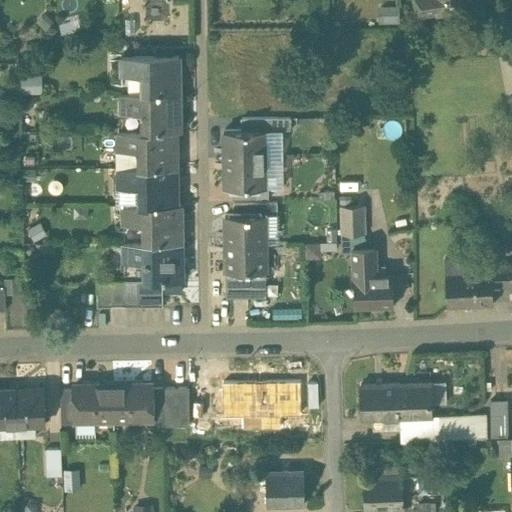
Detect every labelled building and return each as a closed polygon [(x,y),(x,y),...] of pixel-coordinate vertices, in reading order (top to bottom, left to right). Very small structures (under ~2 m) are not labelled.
[(468,0),(413,0),(417,16),(436,13),(437,14),(464,9),(470,8),(469,3),(468,0)] [(482,0),(469,3),(470,8),(464,9),(466,18),(485,15),(482,0)] [(179,92),(178,54),(121,55),(121,74),(142,73),(142,92),(142,93),(179,92)] [(24,91),(44,92),(45,74),(24,74),(24,91)] [(179,130),(179,92),(142,93),(142,92),(121,93),(122,111),(142,111),(143,130),(175,129),(176,130),(179,130)] [(277,117),(241,118),(241,130),(263,129),(277,129),(277,117)] [(143,130),(118,130),(118,148),(139,148),(139,167),(139,168),(176,167),(176,130),(175,129),(143,130)] [(241,130),(223,130),(224,158),(264,158),(263,129),(241,130)] [(264,158),(224,158),(224,187),(264,186),(264,158)] [(177,204),(176,167),(139,168),(139,167),(118,167),(118,186),(140,186),(140,204),(140,205),(176,204),(177,204)] [(255,213),(254,202),(233,202),(233,214),(255,213)] [(277,213),(277,202),(254,202),(255,213),(265,213),(277,213)] [(177,204),(176,204),(140,205),(140,204),(123,204),(123,223),(144,223),(145,241),(145,242),(181,241),(180,204),(177,204)] [(364,205),(340,205),(341,234),(365,233),(364,205)] [(233,214),(225,214),(225,242),(265,242),(265,213),(255,213),(233,214)] [(182,279),(181,241),(145,242),(145,241),(124,241),(124,260),(145,260),(145,279),(149,279),(162,279),(182,279)] [(265,242),(225,242),(225,271),(265,270),(265,242)] [(370,251),(352,252),(354,307),(393,306),(392,274),(371,275),(370,251)] [(472,256),(445,257),(445,258),(444,258),(445,268),(473,267),(472,257),(473,257),(472,256)] [(511,262),(488,264),(488,266),(490,266),(491,285),(511,284),(511,262)] [(490,266),(445,268),(447,305),(493,303),(490,266)] [(266,296),(265,270),(225,271),(226,296),(266,296)] [(125,305),(125,279),(112,280),(112,306),(125,305)] [(137,305),(137,279),(125,279),(125,305),(137,305)] [(149,305),(149,279),(145,279),(137,279),(137,305),(149,305)] [(162,305),(162,279),(149,279),(149,305),(162,305)] [(112,306),(112,280),(97,280),(97,306),(112,306)] [(431,380),(399,381),(400,416),(432,415),(431,380)] [(399,381),(360,383),(361,417),(400,416),(399,381)] [(151,384),(151,382),(112,383),(113,417),(150,417),(151,417),(151,386),(151,384)] [(112,383),(74,384),(74,388),(75,418),(76,418),(113,417),(112,383)] [(301,385),(263,386),(264,420),(302,419),(301,385)] [(171,386),(151,386),(151,417),(150,417),(151,425),(189,424),(188,386),(171,386)] [(44,387),(16,388),(17,424),(35,423),(45,423),(44,387)] [(16,388),(0,388),(0,424),(17,424),(16,388)] [(74,388),(60,388),(61,422),(76,422),(76,418),(75,418),(74,388)] [(507,398),(490,398),(490,431),(507,430),(507,398)] [(235,406),(212,406),(212,426),(236,426),(235,406)] [(472,412),(438,413),(439,437),(472,436),(472,412)] [(485,412),(472,412),(472,436),(486,435),(485,412)] [(35,423),(17,424),(17,434),(36,433),(35,423)] [(17,424),(0,424),(0,434),(17,434),(17,424)] [(65,473),(64,446),(49,447),(50,474),(65,473)] [(237,447),(224,447),(224,456),(237,455),(237,447)] [(418,472),(387,473),(386,464),(376,464),(376,473),(363,474),(364,508),(403,507),(403,490),(419,489),(418,472)] [(303,469),(266,470),(267,503),(304,502),(303,469)] [(435,501),(419,501),(418,511),(432,511),(432,510),(435,510),(435,501)] [(137,511),(155,511),(156,503),(137,503),(137,511)]
